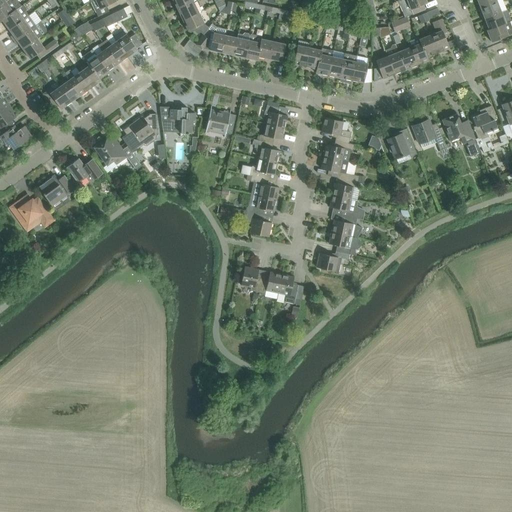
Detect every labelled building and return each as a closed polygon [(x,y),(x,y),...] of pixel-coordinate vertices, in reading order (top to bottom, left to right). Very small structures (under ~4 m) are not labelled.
[(0,21),(2,20),(22,5),(20,5),(16,0),(13,0),(12,1),(11,0),(9,0),(6,2),(0,6),(0,21)] [(95,11),(107,6),(116,1),(115,0),(91,0),(90,1),(95,11)] [(172,0),(177,9),(195,0),(172,0)] [(198,12),(203,9),(201,5),(200,5),(197,0),(195,0),(177,9),(182,20),(198,12)] [(374,10),(373,6),(371,0),(364,0),(366,12),(374,10)] [(425,0),(406,0),(410,10),(427,3),(425,0)] [(483,19),(501,12),(496,1),(480,7),(483,14),(481,15),(483,19)] [(9,30),(28,16),(25,11),(27,9),(24,5),(22,5),(2,20),(9,30)] [(106,27),(127,17),(129,19),(134,17),(128,6),(116,12),(109,15),(102,19),(104,23),(105,23),(106,26),(106,27)] [(67,17),(70,15),(66,8),(62,11),(67,17)] [(428,12),(423,14),(426,22),(431,20),(430,18),(440,14),(438,8),(428,12)] [(281,20),(283,15),(287,15),(288,11),(280,9),(279,14),(278,19),(281,20)] [(63,20),(67,17),(62,11),(59,14),(63,20)] [(203,34),(208,28),(204,23),(198,12),(182,20),(188,31),(193,28),(194,31),(197,34),(201,32),(203,34)] [(505,23),(502,14),(501,12),(483,19),(483,20),(485,19),(489,29),(487,30),(487,31),(510,22),(505,23)] [(67,17),(72,24),(75,22),(70,15),(67,17)] [(14,41),(35,25),(28,16),(9,30),(13,35),(10,36),(14,41)] [(68,27),(72,24),(67,17),(63,20),(68,27)] [(399,20),(402,29),(410,26),(406,17),(399,20)] [(94,23),(90,25),(93,29),(95,31),(106,26),(105,23),(104,23),(102,19),(94,23)] [(433,34),(431,35),(438,52),(441,51),(442,53),(448,51),(447,49),(449,48),(443,34),(447,32),(441,19),(436,21),(435,30),(436,32),(433,34)] [(395,32),(402,29),(399,20),(392,23),(395,32)] [(81,25),(78,27),(79,29),(83,34),(84,35),(92,29),(93,29),(90,25),(88,22),(88,21),(81,25)] [(491,42),(508,36),(511,33),(511,27),(510,22),(487,31),(491,42)] [(38,39),(37,38),(42,35),(35,25),(14,41),(17,45),(19,43),(23,49),(38,39)] [(363,27),(359,26),(353,25),(351,35),(361,37),(363,27)] [(72,42),(83,34),(79,29),(78,27),(75,30),(77,33),(70,38),(72,42)] [(369,28),(367,28),(363,27),(361,37),(369,39),(369,28)] [(384,27),(380,27),(380,36),(380,38),(388,35),(385,27),(384,27)] [(220,29),(219,35),(213,33),(208,29),(208,28),(203,34),(203,35),(196,44),(202,49),(204,46),(210,49),(210,50),(221,52),(225,36),(226,30),(220,29)] [(123,29),(113,37),(115,39),(127,57),(137,49),(135,45),(127,35),(123,29)] [(245,57),(250,36),(249,35),(249,33),(244,33),(242,35),(238,34),(237,39),(236,38),(233,55),(245,57)] [(127,57),(115,39),(112,35),(103,42),(118,63),(127,57)] [(427,57),(438,52),(431,35),(420,39),(427,57)] [(233,55),(236,38),(225,36),(221,52),(233,55)] [(259,43),(248,41),(250,36),(245,57),(256,60),(261,40),(260,39),(259,43)] [(420,39),(419,39),(418,40),(418,38),(408,42),(417,65),(428,60),(427,57),(420,39)] [(30,59),(44,49),(47,54),(58,45),(55,40),(44,48),(38,39),(23,49),(30,59)] [(269,58),(272,42),(261,40),(256,60),(257,60),(258,56),(269,58)] [(310,48),(309,48),(310,44),(299,41),(298,46),(297,46),(293,64),(306,66),(310,48)] [(108,70),(118,63),(103,42),(98,45),(103,52),(98,56),(108,70)] [(281,61),(285,45),(272,42),(269,58),(281,61)] [(406,69),(417,65),(408,42),(407,42),(409,47),(399,51),(406,69)] [(62,48),(65,52),(72,46),(70,43),(62,48)] [(399,51),(398,51),(395,44),(392,45),(391,48),(390,48),(386,50),(395,73),(406,69),(399,51)] [(58,57),(65,52),(62,48),(55,53),(58,57)] [(316,73),(320,55),(321,51),(310,48),(306,66),(316,69),(316,73)] [(108,70),(98,56),(93,50),(83,57),(90,67),(91,66),(98,77),(108,70)] [(378,67),(374,69),(374,70),(374,82),(374,81),(383,78),(394,74),(395,73),(386,50),(385,51),(387,56),(376,60),(378,67)] [(340,78),(345,53),(343,60),(332,57),(328,75),(340,78)] [(352,80),(357,56),(345,53),(340,78),(341,78),(340,81),(348,83),(348,80),(352,80)] [(328,75),(332,57),(320,55),(316,73),(328,75)] [(366,65),(367,58),(357,56),(352,80),(363,83),(367,65),(366,65)] [(47,69),(48,69),(44,62),(37,67),(42,73),(44,72),(47,77),(51,74),(47,69)] [(81,73),(80,74),(91,88),(91,87),(100,81),(101,81),(98,77),(91,66),(90,67),(81,73)] [(65,73),(70,81),(81,95),(81,94),(91,88),(80,74),(75,77),(71,72),(69,70),(66,72),(65,73)] [(61,87),(61,88),(71,102),(81,95),(70,81),(61,87)] [(58,83),(42,94),(46,100),(53,110),(59,106),(61,109),(71,102),(61,88),(58,83)] [(510,101),(502,105),(505,112),(510,124),(511,123),(511,97),(509,98),(510,101)] [(0,114),(10,107),(7,102),(5,104),(2,100),(0,101),(0,114)] [(278,108),(278,107),(267,105),(265,111),(264,116),(267,117),(266,124),(285,127),(287,115),(277,113),(278,108)] [(486,112),(472,117),(476,126),(473,127),(477,137),(477,138),(475,139),(479,147),(481,146),(483,152),(489,150),(489,148),(491,147),(492,147),(489,137),(487,133),(492,131),(493,131),(498,129),(494,120),(497,119),(495,115),(491,105),(485,108),(486,112)] [(181,110),(170,109),(169,109),(169,107),(160,106),(163,132),(165,132),(167,126),(170,121),(170,119),(175,119),(175,121),(175,122),(176,126),(177,127),(178,128),(180,128),(180,133),(191,134),(191,126),(194,126),(195,113),(187,113),(187,107),(181,107),(181,110)] [(2,127),(6,124),(15,118),(12,114),(14,112),(10,107),(0,114),(0,135),(6,132),(2,127)] [(232,134),(234,125),(236,115),(230,114),(230,113),(210,109),(206,128),(217,131),(217,133),(225,135),(226,132),(232,134)] [(158,135),(157,123),(156,113),(149,114),(149,116),(145,120),(142,116),(123,130),(126,134),(122,138),(132,152),(142,145),(147,146),(155,139),(156,136),(157,135),(158,135)] [(475,139),(471,129),(467,120),(460,123),(457,114),(442,120),(450,140),(460,137),(463,144),(475,139)] [(351,132),(341,130),(343,121),(324,117),(321,131),(338,135),(337,141),(354,144),(355,139),(350,138),(350,136),(351,132)] [(429,119),(412,126),(416,135),(419,143),(420,143),(435,137),(441,154),(448,151),(445,145),(443,140),(440,132),(437,123),(431,125),(429,119)] [(282,139),(285,127),(266,124),(263,135),(260,135),(259,140),(271,143),(272,137),(282,139)] [(0,142),(4,140),(7,146),(10,144),(14,149),(31,136),(24,126),(15,132),(12,127),(6,132),(0,135),(0,142)] [(417,154),(410,138),(407,128),(394,133),(395,136),(387,139),(395,159),(409,153),(410,156),(417,154)] [(127,157),(119,145),(113,137),(108,141),(106,138),(94,147),(107,166),(114,160),(117,164),(127,157)] [(506,137),(500,139),(501,143),(502,145),(508,142),(506,137)] [(271,143),(259,140),(253,139),(252,144),(255,145),(254,148),(257,149),(256,151),(260,152),(258,159),(277,163),(280,151),(269,148),(271,143)] [(352,150),(354,144),(337,141),(336,146),(326,144),(323,156),(348,162),(350,150),(352,150)] [(129,161),(130,162),(134,168),(140,164),(135,156),(129,161)] [(345,173),(348,162),(323,156),(321,168),(340,172),(345,173)] [(103,173),(100,169),(94,161),(85,167),(79,158),(66,167),(78,183),(90,174),(95,180),(103,173)] [(274,175),(277,163),(258,159),(257,166),(253,165),(251,167),(242,165),(240,173),(247,175),(267,179),(268,173),(274,175)] [(382,171),(380,178),(387,179),(389,172),(382,171)] [(346,180),(358,182),(359,175),(347,173),(346,180)] [(75,190),(70,183),(64,175),(55,181),(52,177),(39,186),(43,193),(52,207),(75,190)] [(267,179),(247,175),(246,180),(250,181),(253,182),(251,194),(276,199),(279,187),(262,184),(263,178),(267,179)] [(357,187),(358,182),(346,180),(345,185),(335,183),(332,195),(351,199),(354,186),(357,187)] [(274,211),(276,199),(251,194),(248,206),(246,207),(246,210),(247,211),(251,212),(263,215),(264,209),(274,211)] [(358,200),(351,199),(332,195),(329,207),(333,208),(332,213),(358,218),(363,219),(365,210),(356,206),(358,200)] [(23,198),(10,207),(27,231),(32,227),(29,222),(37,216),(41,221),(45,227),(55,220),(42,203),(38,207),(32,199),(31,200),(28,196),(24,200),(23,198)] [(228,208),(221,207),(220,214),(227,215),(228,208)] [(261,220),(263,215),(251,212),(247,211),(245,221),(252,223),(250,232),(268,237),(271,222),(261,220)] [(363,220),(363,219),(358,218),(332,213),(330,219),(334,220),(331,232),(357,237),(362,228),(356,225),(357,219),(363,220)] [(357,238),(357,237),(331,232),(329,244),(339,246),(338,251),(355,255),(355,249),(357,249),(358,248),(360,246),(361,244),(361,242),(360,241),(360,240),(357,238)] [(319,253),(316,267),(335,271),(338,272),(341,258),(348,260),(349,254),(355,255),(338,251),(336,257),(319,253)] [(259,292),(261,280),(256,279),(259,269),(244,266),(240,285),(250,287),(250,290),(259,292)] [(277,293),(281,274),(270,272),(268,282),(261,280),(259,292),(265,293),(266,290),(277,293)] [(298,285),(292,284),(294,277),(281,274),(277,293),(285,294),(286,302),(294,304),(298,285)]
